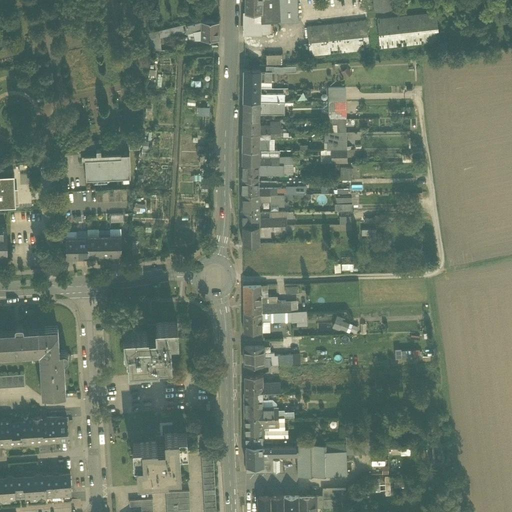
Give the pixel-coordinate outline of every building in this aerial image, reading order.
[(261,12),(262,12),(261,0),(244,0),(244,12),(261,12)] [(261,12),(261,21),(270,20),(298,19),(296,0),(261,0),(262,12),(261,12)] [(372,0),(373,11),(392,9),(391,0),(372,0)] [(377,17),(381,48),(440,41),(436,10),(377,17)] [(244,32),(270,32),(270,20),(261,21),(261,12),(244,12),(244,32)] [(307,25),(310,56),(369,49),(366,19),(307,25)] [(169,35),(200,28),(200,20),(167,28),(169,35)] [(219,20),(200,20),(200,28),(200,38),(218,38),(219,20)] [(148,32),(150,50),(161,50),(159,30),(148,32)] [(280,62),(280,53),(265,53),(265,63),(280,62)] [(243,88),(243,87),(260,88),(260,82),(260,71),(260,70),(243,70),(243,88)] [(265,71),(260,71),(260,82),(271,82),(271,72),(265,71)] [(243,101),(260,101),(260,94),(260,88),(243,87),(243,101)] [(328,87),(329,101),(346,100),(345,87),(328,87)] [(346,108),(346,100),(329,101),(329,109),(346,108)] [(243,101),(243,119),(259,119),(259,111),(260,101),(243,101)] [(283,102),(260,101),(259,111),(271,112),(271,110),(283,110),(283,102)] [(195,105),(195,114),(208,114),(208,105),(195,105)] [(329,109),(329,118),(346,118),(346,108),(329,109)] [(243,122),(243,132),(259,132),(263,132),(270,133),(270,132),(270,127),(259,127),(259,122),(243,122)] [(346,141),(346,131),(335,132),(324,132),(324,142),(332,142),(346,141)] [(243,132),(242,150),(259,150),(259,132),(243,132)] [(128,136),(129,149),(139,148),(141,134),(128,136)] [(347,162),(346,149),(332,149),(332,162),(347,162)] [(85,158),(86,179),(130,176),(129,153),(121,153),(121,157),(85,158)] [(242,153),(242,163),(270,164),(270,158),(259,157),(259,153),(242,153)] [(242,163),(242,180),(259,181),(259,174),(283,174),(283,164),(280,164),(279,164),(270,164),(242,163)] [(341,179),(352,179),(352,167),(340,168),(341,179)] [(0,204),(16,204),(14,173),(0,173),(0,204)] [(242,183),(242,194),(258,194),(270,194),(270,188),(259,188),(259,184),(242,183)] [(350,195),(350,186),(334,187),(334,195),(350,195)] [(96,189),(97,201),(127,200),(126,188),(96,189)] [(242,194),(242,212),(259,211),(259,201),(258,194),(242,194)] [(284,204),(283,194),(270,194),(258,194),(259,201),(263,201),(263,200),(270,200),(270,204),(284,204)] [(242,225),(259,225),(259,219),(259,214),(242,214),(242,225)] [(340,215),(340,223),(352,223),(352,215),(340,215)] [(259,236),(259,225),(242,225),(243,243),(259,242),(259,236)] [(259,225),(259,236),(270,236),(270,231),(270,225),(259,225)] [(88,254),(99,254),(99,235),(88,235),(88,237),(88,256),(88,254)] [(99,254),(110,254),(110,235),(99,235),(99,254)] [(121,235),(110,235),(110,254),(121,254),(121,235)] [(66,257),(77,257),(77,237),(66,238),(66,257)] [(77,257),(88,256),(88,237),(77,237),(77,257)] [(243,284),(244,312),(261,312),(261,289),(261,284),(243,284)] [(267,289),(261,289),(261,312),(262,322),(268,322),(268,311),(277,311),(277,302),(277,296),(268,296),(267,289)] [(277,302),(277,311),(291,310),(297,310),(297,302),(286,302),(286,300),(280,300),(280,302),(277,302)] [(268,311),(268,322),(291,321),(291,310),(277,311),(268,311)] [(262,322),(261,312),(244,312),(243,312),(244,332),(262,332),(262,322)] [(334,314),(332,328),(356,332),(357,324),(341,321),(342,316),(334,314)] [(127,349),(128,366),(158,364),(158,361),(171,361),(170,337),(179,337),(178,321),(156,322),(156,331),(124,332),(125,350),(127,349)] [(6,329),(0,329),(0,353),(39,351),(38,327),(23,328),(23,326),(21,324),(14,324),(15,328),(15,331),(6,332),(6,329)] [(56,326),(38,327),(39,351),(41,394),(65,393),(64,375),(62,375),(61,368),(64,368),(64,367),(61,367),(61,360),(64,360),(69,359),(69,354),(68,354),(66,352),(63,350),(59,350),(56,350),(56,343),(59,343),(58,328),(57,326),(56,326)] [(244,365),(264,365),(263,352),(263,346),(244,347),(244,365)] [(263,352),(264,365),(268,364),(278,364),(293,363),(292,354),(274,355),(274,352),(263,352)] [(24,373),(0,374),(0,386),(25,385),(24,373)] [(244,376),(245,392),(260,391),(262,391),(262,383),(261,375),(244,376)] [(414,376),(415,385),(423,385),(423,375),(414,376)] [(262,383),(262,391),(268,391),(280,390),(280,382),(262,383)] [(245,417),(278,416),(278,409),(278,407),(276,407),(262,408),(262,398),(260,398),(245,399),(244,399),(245,417)] [(262,408),(276,407),(276,403),(272,399),(268,398),(262,398),(262,408)] [(0,441),(3,442),(6,444),(10,444),(12,441),(32,440),(34,442),(38,442),(40,439),(68,438),(67,417),(42,418),(41,415),(20,417),(20,421),(11,421),(11,417),(0,418),(0,441)] [(245,436),(263,435),(263,427),(262,427),(262,425),(266,425),(266,428),(270,428),(270,425),(279,425),(279,416),(278,416),(245,417),(245,436)] [(284,416),(279,416),(279,425),(270,425),(270,428),(266,428),(266,425),(262,425),(262,427),(263,427),(263,435),(272,435),(272,437),(288,437),(288,429),(284,429),(284,416)] [(136,459),(137,476),(168,474),(168,471),(181,471),(180,455),(179,447),(187,447),(186,431),(164,433),(165,441),(133,442),(134,459),(136,459)] [(245,445),(263,445),(263,435),(245,436),(245,445)] [(272,435),(263,435),(263,445),(272,444),(272,437),(272,435)] [(297,453),(298,475),(346,474),(345,443),(298,444),(298,453),(297,453)] [(297,444),(272,444),(263,445),(245,445),(246,465),(264,464),(264,454),(279,454),(297,453),(298,453),(298,444),(297,444)] [(201,454),(204,511),(216,511),(213,453),(201,454)] [(253,472),(255,474),(256,472),(256,471),(263,471),(263,472),(265,473),(266,472),(266,471),(279,471),(282,471),(282,460),(281,460),(279,459),(279,454),(264,454),(264,464),(246,465),(246,472),(253,471),(253,472)] [(0,500),(3,500),(10,499),(10,495),(15,495),(25,495),(25,498),(26,498),(26,494),(30,494),(30,498),(37,498),(47,497),(46,494),(71,493),(70,471),(42,473),(40,471),(37,472),(35,474),(14,475),(12,473),(8,473),(6,475),(0,475),(0,500)] [(323,498),(342,497),(342,488),(323,488),(323,495),(323,498)] [(166,491),(167,511),(190,511),(189,490),(166,491)] [(299,511),(300,495),(282,496),(282,511),(299,511)] [(317,495),(300,495),(299,511),(313,511),(314,507),(317,507),(317,495)] [(258,511),(270,511),(270,496),(258,496),(258,511)] [(282,511),(282,496),(270,496),(270,511),(282,511)]
